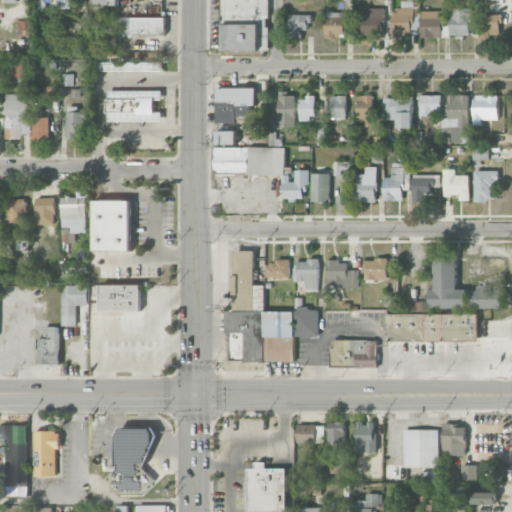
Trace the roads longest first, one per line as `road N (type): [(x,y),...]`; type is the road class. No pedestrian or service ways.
road 1 (secondary): [(190,511),(191,0)]
road 2 (secondary): [(467,395),(0,397)]
road 3 (residential): [(511,229),(190,230)]
road 4 (residential): [(511,66),(191,67)]
road 5 (residential): [(190,170),(0,170)]
